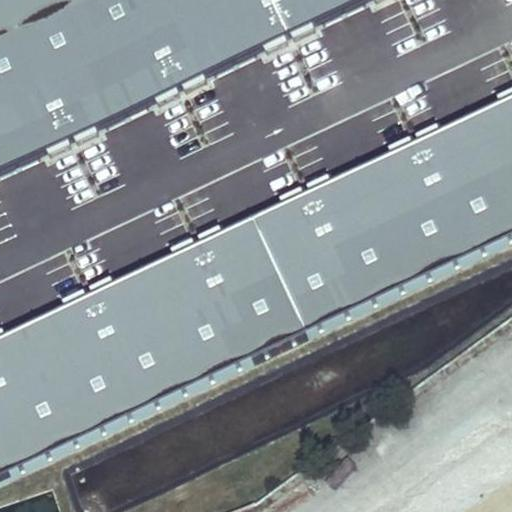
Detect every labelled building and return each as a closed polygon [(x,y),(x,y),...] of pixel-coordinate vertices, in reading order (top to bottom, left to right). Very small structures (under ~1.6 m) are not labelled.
[(0,0),(0,179),(385,0),(0,0)] [(0,484),(511,248),(511,106),(0,342),(0,484)] [(456,511),(511,472),(511,426),(392,511),(456,511)] [(511,511),(511,472),(456,511),(511,511)] [(146,511),(167,511),(147,500),(146,511)]
